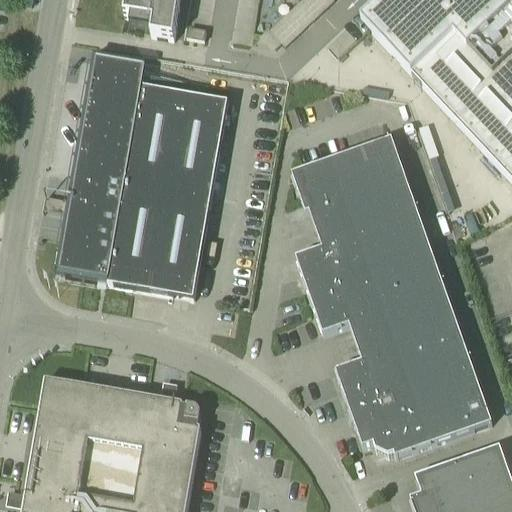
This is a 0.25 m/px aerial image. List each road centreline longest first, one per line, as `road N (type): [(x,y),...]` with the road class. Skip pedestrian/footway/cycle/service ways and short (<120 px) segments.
road 1 (unclassified): [(342,511),(299,440),(225,375),(180,354),(4,322)]
road 2 (unclassified): [(4,322),(59,0)]
